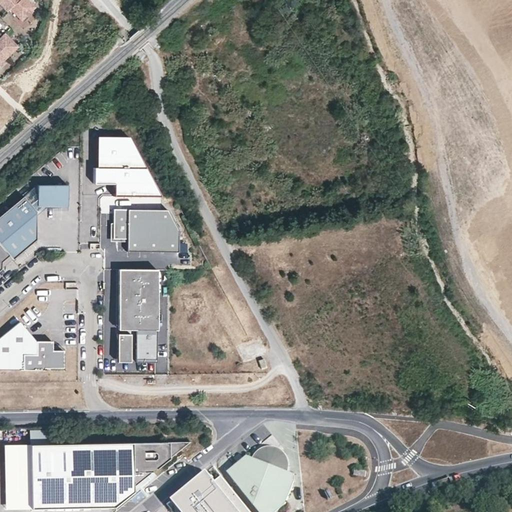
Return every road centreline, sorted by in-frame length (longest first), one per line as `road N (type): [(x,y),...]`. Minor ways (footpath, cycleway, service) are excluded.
road 1 (residential): [(104,0),(155,61),(168,136),(308,415)]
road 2 (residential): [(107,415),(89,377),(88,272),(44,267),(0,299)]
road 3 (residential): [(139,511),(257,415)]
road 4 (tertiary): [(257,415),(107,415)]
